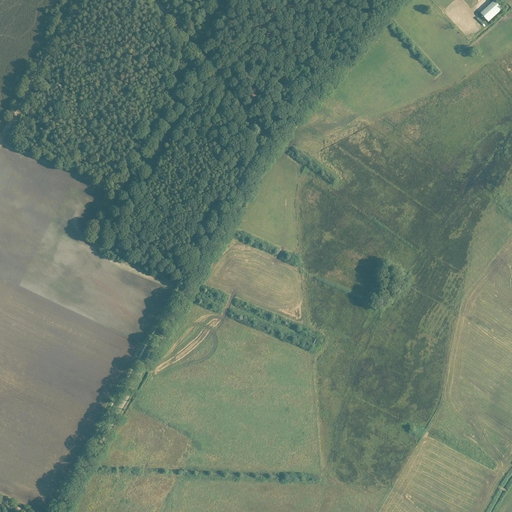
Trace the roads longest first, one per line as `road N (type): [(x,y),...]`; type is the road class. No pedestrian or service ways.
road 1 (unclassified): [(61,511),(272,146),(395,0)]
road 2 (track): [(187,292),(89,249),(65,216),(73,179),(0,145)]
road 3 (track): [(154,0),(275,143)]
road 4 (track): [(0,141),(72,0)]
